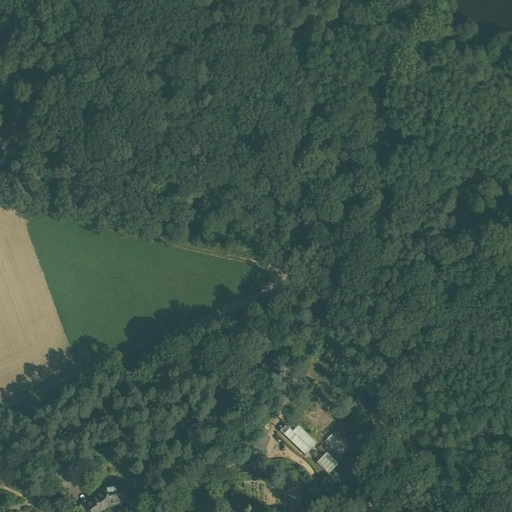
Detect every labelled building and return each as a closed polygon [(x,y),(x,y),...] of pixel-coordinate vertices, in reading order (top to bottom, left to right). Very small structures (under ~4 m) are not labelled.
[(305,455),(317,442),(296,424),(293,428),(288,423),(280,432),(305,455)] [(268,431),(260,427),(252,447),(263,452),(269,439),(265,437),(268,431)] [(326,452),(316,463),(328,474),(338,463),(326,452)] [(352,459),(331,475),(340,487),(361,470),(352,459)] [(125,486),(114,488),(106,490),(106,489),(102,490),(102,493),(110,504),(118,502),(120,503),(121,505),(128,503),(125,486)] [(102,493),(83,507),(87,511),(98,511),(110,504),(102,493)]
